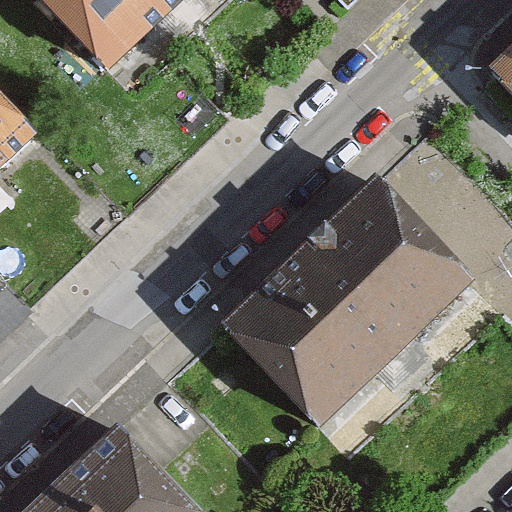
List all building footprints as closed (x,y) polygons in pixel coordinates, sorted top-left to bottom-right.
[(35,0),(105,69),(174,0),(35,0)] [(511,57),(493,76),(511,95),(511,57)] [(0,174),(34,143),(0,106),(0,174)] [(299,259),(225,329),(318,427),(469,285),(376,187),(299,259)] [(0,285),(0,326),(20,307),(0,285)] [(48,498),(33,511),(192,511),(117,433),(48,498)] [(383,511),(359,486),(331,511),(383,511)]
